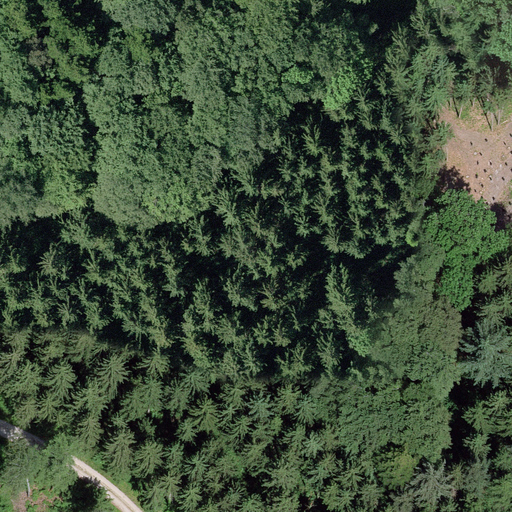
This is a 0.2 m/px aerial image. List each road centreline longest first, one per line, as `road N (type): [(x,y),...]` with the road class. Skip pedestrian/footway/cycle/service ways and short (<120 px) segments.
road 1 (track): [(0,220),(36,192),(176,175),(343,63),(409,0)]
road 2 (track): [(143,511),(65,452),(0,418)]
